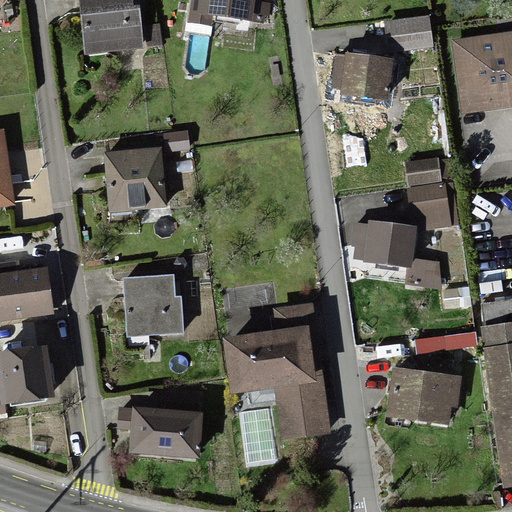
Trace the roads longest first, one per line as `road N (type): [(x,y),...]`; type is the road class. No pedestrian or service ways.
road 1 (residential): [(365,511),(293,0)]
road 2 (residential): [(96,511),(27,0)]
